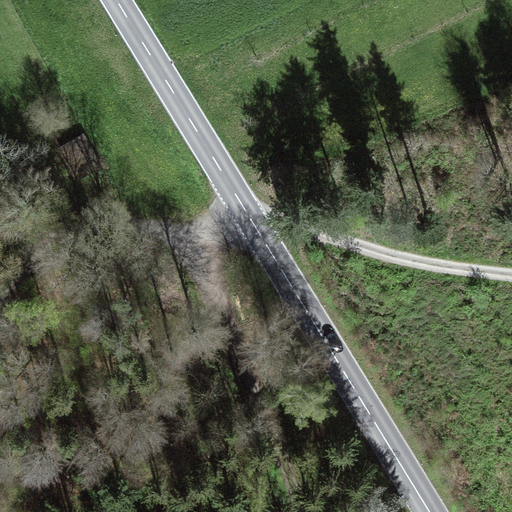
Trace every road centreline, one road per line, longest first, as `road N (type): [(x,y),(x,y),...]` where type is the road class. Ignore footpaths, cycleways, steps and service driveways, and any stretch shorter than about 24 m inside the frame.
road 1 (track): [(511,274),(433,266),(246,211),(192,240),(296,493)]
road 2 (secondary): [(428,511),(117,0)]
road 3 (track): [(0,301),(87,226),(192,240)]
